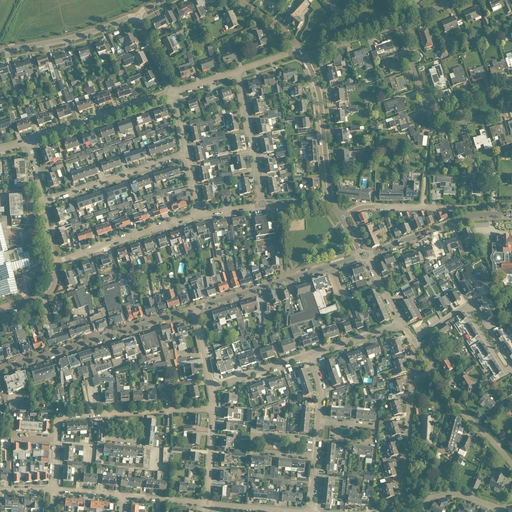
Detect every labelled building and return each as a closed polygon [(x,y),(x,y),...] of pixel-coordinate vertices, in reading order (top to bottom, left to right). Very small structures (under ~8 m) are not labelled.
[(288,21),(287,22),(297,29),(303,22),(298,18),(309,5),(303,0),(301,0),(288,14),(285,18),(288,21)] [(501,0),(488,0),(493,12),(499,9),(498,6),(504,4),(501,0)] [(193,11),(188,2),(176,9),(181,17),(193,11)] [(481,15),(477,7),(464,13),(468,22),(481,15)] [(199,9),(196,11),(199,17),(200,19),(205,16),(204,15),(203,16),(202,15),(199,9)] [(163,16),(152,22),(156,30),(167,24),(175,20),(171,12),(165,15),(165,16),(163,17),(163,16)] [(230,29),(239,26),(236,21),(232,12),(223,15),(225,20),(226,19),(230,29)] [(199,19),(200,19),(197,13),(193,15),(196,21),(197,21),(199,26),(202,24),(199,19)] [(454,17),(441,23),(446,32),(458,27),(454,17)] [(432,46),(427,28),(419,31),(425,48),(432,46)] [(259,32),(251,35),(256,48),(263,45),(266,45),(266,44),(264,37),(263,38),(262,35),(263,35),(261,31),(259,32)] [(121,44),(127,41),(131,51),(138,48),(136,44),(139,43),(137,39),(134,40),(132,35),(125,38),(124,35),(118,37),(121,44)] [(170,55),(178,51),(171,37),(163,41),(170,55)] [(371,53),(373,60),(374,62),(379,60),(377,54),(394,49),(391,40),(382,43),(383,44),(375,47),(376,51),(371,53)] [(106,54),(111,52),(109,45),(104,46),(103,43),(96,46),(98,54),(106,51),(106,54)] [(207,48),(208,51),(210,56),(216,54),(214,49),(213,49),(212,46),(207,48)] [(81,58),(90,56),(88,48),(78,51),(81,58)] [(235,55),(237,54),(238,54),(236,48),(230,50),(231,52),(221,55),(224,64),(237,59),(235,55)] [(351,59),(352,60),(354,66),(358,64),(359,67),(365,65),(366,66),(367,69),(372,67),(368,56),(369,56),(368,54),(366,49),(364,50),(364,49),(361,50),(353,53),(354,58),(351,59)] [(448,55),(446,50),(439,53),(440,58),(448,55)] [(58,53),(53,55),(56,66),(59,65),(59,66),(64,65),(64,64),(62,56),(59,57),(58,53)] [(135,53),(128,56),(127,55),(121,58),(125,66),(137,60),(140,66),(147,62),(143,53),(136,56),(135,53)] [(62,56),(64,64),(67,63),(68,66),(73,65),(72,63),(75,62),(73,56),(70,56),(70,54),(62,56)] [(112,56),(115,64),(121,62),(117,55),(112,56)] [(49,64),(47,57),(36,60),(38,65),(38,66),(39,68),(44,67),(45,70),(48,69),(49,72),(50,72),(48,64),(49,64)] [(387,57),(381,59),(384,68),(388,66),(391,73),(399,70),(396,63),(398,63),(396,58),(393,59),(393,58),(392,59),(388,60),(387,57)] [(211,59),(200,63),(202,71),(214,67),(211,59)] [(501,60),(501,61),(501,62),(497,63),(497,61),(492,63),(493,67),(490,68),(492,77),(504,73),(502,69),(507,67),(504,59),(501,60)] [(16,78),(19,77),(18,74),(25,72),(23,64),(20,65),(19,61),(14,63),(17,73),(15,74),(16,78)] [(26,76),(34,73),(33,72),(37,71),(34,64),(31,65),(30,62),(23,64),(25,72),(26,76)] [(6,78),(5,75),(10,73),(8,65),(0,67),(0,74),(1,79),(6,78)] [(433,69),(429,70),(435,90),(440,89),(440,88),(441,88),(441,86),(442,85),(446,84),(441,69),(437,71),(436,66),(432,67),(433,69)] [(467,82),(462,66),(452,69),(454,73),(449,75),(453,86),(460,84),(459,83),(466,81),(466,82),(467,82)] [(483,79),(486,78),(483,66),(473,70),(473,71),(470,72),(473,81),(482,78),(483,79)] [(191,67),(184,69),(179,71),(182,78),(194,74),(191,67)] [(329,73),(327,74),(329,82),(334,81),(338,80),(337,77),(341,76),(341,73),(340,71),(337,72),(336,68),(335,68),(334,69),(328,70),(329,73)] [(287,70),(283,71),(284,79),(291,78),(292,83),(298,82),(297,76),(296,76),(295,70),(287,71),(287,70)] [(146,71),(129,79),(131,83),(145,76),(148,82),(145,83),(147,88),(157,84),(152,72),(147,74),(146,71)] [(389,78),(383,80),(384,84),(390,82),(391,86),(393,86),(397,85),(399,91),(407,88),(403,76),(396,78),(395,75),(388,77),(389,78)] [(268,77),(263,77),(265,85),(274,83),(276,94),(280,93),(280,91),(279,87),(278,81),(274,82),(273,77),(268,78),(268,77)] [(122,85),(126,97),(132,95),(130,90),(133,89),(130,83),(131,83),(129,79),(127,80),(128,83),(122,85)] [(60,81),(58,82),(61,91),(64,90),(67,89),(66,85),(64,86),(62,80),(61,81),(60,81)] [(250,94),(255,93),(254,89),(259,88),(258,81),(248,83),(250,94)] [(119,99),(126,97),(122,85),(122,86),(113,89),(115,95),(118,95),(119,99)] [(279,87),(280,91),(290,90),(290,92),(294,91),(295,97),(302,96),(301,88),(297,88),(296,85),(290,86),(279,87)] [(230,89),(222,92),(224,97),(222,98),(224,103),(228,101),(227,99),(236,96),(234,90),(231,92),(230,89)] [(348,102),(347,90),(346,90),(343,90),(333,91),(334,95),(335,95),(336,103),(344,102),(348,102)] [(102,92),(105,103),(111,101),(108,91),(102,93),(102,92)] [(99,105),(105,103),(102,92),(98,93),(100,97),(97,98),(99,105)] [(206,100),(203,101),(205,106),(206,108),(209,107),(213,106),(212,105),(216,104),(215,101),(214,99),(212,95),(205,97),(206,100)] [(81,98),(86,110),(92,108),(89,101),(86,102),(84,97),(81,98)] [(79,112),(86,110),(81,98),(78,99),(80,104),(76,105),(79,112)] [(401,98),(383,103),(386,113),(391,112),(390,111),(390,108),(395,107),(397,113),(397,114),(398,114),(399,116),(404,115),(403,112),(407,111),(404,103),(403,103),(401,98)] [(194,109),(196,113),(200,112),(196,100),(187,103),(190,110),(194,109)] [(296,113),(300,112),(300,113),(306,112),(305,102),(299,103),(299,109),(295,109),(296,113)] [(42,104),(39,105),(41,111),(41,112),(45,124),(52,121),(51,120),(50,117),(49,115),(49,114),(46,115),(44,110),(42,104)] [(63,109),(65,117),(72,115),(68,104),(62,106),(63,109)] [(29,108),(33,119),(36,118),(33,107),(32,107),(31,105),(28,106),(29,108)] [(267,113),(265,106),(254,108),(255,115),(267,113)] [(28,117),(22,119),(25,130),(31,128),(29,121),(33,119),(29,108),(25,110),(28,117)] [(59,119),(65,117),(63,109),(56,112),(59,119)] [(163,118),(162,118),(165,125),(167,124),(165,117),(168,116),(166,109),(160,111),(163,118)] [(156,120),(162,118),(163,118),(160,111),(154,113),(156,120)] [(348,111),(335,112),(336,123),(345,122),(345,117),(346,117),(349,113),(349,114),(349,112),(348,112),(348,111)] [(39,126),(45,124),(41,112),(39,113),(40,117),(36,118),(39,126)] [(258,128),(270,126),(272,125),(271,119),(283,117),(282,113),(275,114),(268,116),(269,119),(268,120),(268,119),(257,122),(258,128)] [(142,117),(145,124),(151,122),(148,115),(142,117)] [(404,115),(386,121),(387,123),(389,123),(391,128),(393,128),(394,128),(394,127),(396,127),(396,126),(400,125),(402,131),(409,129),(411,136),(413,135),(418,134),(417,133),(417,131),(417,129),(416,129),(415,126),(412,127),(411,126),(412,125),(411,124),(408,117),(405,118),(404,115)] [(230,117),(228,117),(228,118),(229,121),(229,125),(237,123),(236,116),(230,117)] [(137,121),(134,122),(136,127),(145,124),(142,117),(139,118),(139,117),(136,118),(137,119),(136,119),(137,121)] [(8,120),(1,122),(2,126),(3,128),(12,125),(11,122),(10,119),(8,120)] [(16,125),(19,133),(25,130),(22,119),(18,120),(20,124),(16,125)] [(297,120),(297,124),(298,129),(310,128),(309,119),(302,120),(302,119),(297,120)] [(124,123),(127,130),(133,128),(130,121),(124,123)] [(199,124),(200,128),(209,126),(210,132),(211,132),(214,131),(214,127),(213,121),(206,122),(199,124)] [(128,134),(127,130),(124,123),(118,125),(121,135),(125,133),(125,135),(128,134)] [(230,129),(227,129),(227,132),(231,132),(239,131),(237,123),(229,125),(230,129)] [(499,136),(500,140),(499,140),(501,146),(505,145),(504,142),(506,142),(507,145),(511,144),(509,137),(506,138),(502,125),(494,127),(495,128),(490,129),(493,138),(499,136)] [(271,132),(270,126),(258,128),(259,134),(271,132)] [(106,129),(109,136),(115,134),(112,127),(106,129)] [(196,127),(191,129),(192,136),(201,134),(200,128),(196,128),(196,127)] [(106,129),(100,131),(102,139),(105,138),(107,143),(107,144),(106,145),(107,147),(108,147),(111,146),(111,144),(110,143),(110,142),(108,137),(109,136),(106,129)] [(473,138),(475,147),(483,145),(485,150),(492,148),(491,144),(488,144),(484,130),(480,131),(481,136),(473,138)] [(350,131),(346,131),(337,132),(338,144),(349,143),(348,135),(350,135),(350,131)] [(88,135),(91,142),(92,146),(98,143),(98,145),(101,144),(100,141),(97,142),(94,133),(88,135)] [(418,134),(413,135),(415,142),(418,142),(418,145),(422,146),(423,136),(420,135),(419,133),(417,133),(418,134)] [(201,134),(192,136),(194,143),(199,141),(203,141),(203,144),(206,143),(213,142),(212,138),(208,139),(207,137),(206,137),(204,138),(204,136),(202,136),(201,134)] [(85,144),(91,142),(88,135),(82,137),(85,144)] [(463,142),(455,144),(456,148),(457,153),(458,155),(465,153),(466,157),(473,155),(471,148),(470,149),(466,135),(462,136),(463,142)] [(231,138),(228,139),(229,141),(230,145),(241,143),(240,136),(231,137),(231,138)] [(70,141),(73,149),(79,147),(76,139),(70,141)] [(260,141),(262,148),(269,146),(268,143),(272,142),(272,139),(265,140),(260,141)] [(166,142),(169,150),(175,148),(172,140),(166,142)] [(444,163),(453,160),(448,140),(440,143),(440,145),(435,146),(436,151),(441,150),(442,153),(441,154),(444,163)] [(65,146),(62,147),(64,152),(64,154),(68,153),(67,151),(73,149),(70,141),(68,142),(67,141),(64,142),(65,143),(64,143),(65,146)] [(206,143),(203,144),(204,146),(206,146),(206,147),(207,146),(214,145),(215,152),(218,151),(217,142),(216,141),(213,142),(206,143)] [(308,142),(301,143),(302,147),(302,148),(309,147),(309,155),(309,156),(310,163),(313,162),(318,162),(317,155),(317,148),(317,147),(316,141),(308,142)] [(161,144),(163,152),(169,150),(166,142),(161,144)] [(241,143),(230,145),(231,153),(234,152),(237,151),(242,150),(241,143)] [(155,146),(157,154),(163,152),(161,144),(155,146)] [(269,146),(262,148),(263,154),(268,153),(270,153),(274,152),(273,145),(272,146),(269,146)] [(151,156),(157,154),(155,146),(148,148),(151,156)] [(195,152),(195,155),(196,155),(205,154),(207,153),(206,147),(206,146),(204,146),(200,147),(195,148),(195,152)] [(42,153),(44,158),(55,155),(54,152),(51,153),(50,150),(42,153)] [(137,152),(139,160),(145,158),(143,150),(137,152)] [(196,156),(195,156),(196,159),(197,158),(198,162),(203,161),(204,164),(210,163),(220,161),(219,158),(219,154),(218,151),(215,152),(216,154),(216,158),(207,160),(205,154),(196,155),(196,156)] [(351,164),(356,164),(356,158),(349,159),(348,151),(344,151),(339,152),(341,164),(346,164),(349,164),(349,163),(351,163),(351,164)] [(131,154),(133,162),(139,160),(137,152),(131,154)] [(127,164),(133,162),(131,154),(125,157),(127,164)] [(56,159),(55,155),(44,158),(46,164),(50,163),(51,165),(55,164),(53,160),(56,159)] [(232,159),(233,165),(245,163),(244,156),(236,158),(232,159)] [(107,162),(110,170),(115,168),(113,160),(112,158),(106,160),(107,162)] [(113,160),(115,168),(122,166),(119,158),(113,160)] [(264,161),(266,167),(273,166),(274,166),(276,165),(275,159),(264,161)] [(220,161),(210,163),(211,166),(218,165),(219,172),(222,171),(220,161)] [(104,172),(110,170),(107,162),(101,164),(104,172)] [(246,169),(245,163),(233,165),(235,171),(238,171),(246,169)] [(47,177),(49,182),(60,179),(57,171),(58,171),(57,170),(64,168),(63,165),(56,167),(51,169),(52,173),(53,173),(54,174),(47,177)] [(83,170),(86,178),(92,176),(89,168),(88,166),(82,168),(83,170)] [(89,168),(92,176),(98,174),(95,166),(89,168)] [(172,169),(174,177),(180,175),(178,167),(172,169)] [(204,167),(199,168),(200,175),(209,173),(209,170),(211,170),(210,167),(204,168),(204,167)] [(166,171),(168,179),(174,177),(172,169),(166,171)] [(77,172),(80,180),(86,178),(83,170),(77,172)] [(160,173),(163,181),(166,180),(167,183),(170,182),(168,179),(166,171),(160,173)] [(74,182),(80,180),(77,172),(71,175),(74,182)] [(156,183),(163,181),(160,173),(154,175),(156,183)] [(200,175),(202,182),(211,180),(209,173),(200,175)] [(233,176),(223,177),(224,181),(224,184),(226,184),(227,183),(227,181),(234,180),(233,176)] [(142,179),(144,187),(151,185),(148,177),(142,179)] [(437,177),(436,183),(441,184),(440,188),(442,188),(442,189),(443,189),(443,191),(443,195),(454,195),(455,188),(450,188),(451,184),(451,178),(441,178),(441,177),(437,177)] [(269,183),(268,184),(268,187),(269,187),(270,187),(277,186),(277,185),(276,182),(280,182),(280,178),(278,178),(275,179),(275,178),(268,180),(269,183)] [(407,178),(404,178),(403,187),(406,188),(406,198),(417,198),(417,189),(418,189),(419,183),(409,182),(409,183),(407,183),(407,178)] [(61,181),(60,179),(49,182),(51,188),(58,186),(57,182),(61,181)] [(136,181),(139,189),(144,187),(142,179),(136,181)] [(238,181),(239,188),(250,186),(248,179),(240,180),(238,181)] [(471,182),(471,186),(472,186),(472,191),(472,195),(476,195),(476,196),(481,196),(481,192),(481,188),(480,188),(480,185),(482,185),(482,186),(485,186),(485,183),(484,179),(477,180),(477,182),(471,182)] [(301,182),(302,185),(309,184),(309,189),(317,188),(316,180),(309,180),(309,181),(301,182)] [(132,191),(139,189),(136,181),(130,183),(132,191)] [(295,191),(294,182),(286,184),(288,192),(295,191)] [(277,186),(270,187),(271,194),(281,192),(280,189),(284,189),(283,184),(277,186)] [(118,187),(121,195),(127,193),(124,185),(118,187)] [(384,185),(380,185),(379,200),(403,200),(403,186),(396,186),(396,189),(390,189),(390,190),(386,190),(386,189),(384,189),(384,185)] [(212,186),(203,188),(204,195),(213,193),(212,186)] [(251,193),(250,186),(239,188),(240,192),(239,192),(239,195),(251,193)] [(338,186),(336,196),(337,196),(353,198),(355,199),(370,201),(370,200),(371,194),(373,195),(374,191),(371,191),(354,189),(353,188),(353,186),(349,186),(349,188),(341,187),(338,186)] [(112,189),(115,197),(121,195),(118,187),(112,189)] [(152,194),(147,195),(148,199),(149,199),(155,196),(165,193),(166,193),(166,191),(167,191),(166,190),(160,191),(159,188),(156,190),(157,193),(152,194)] [(109,199),(115,197),(112,189),(106,191),(109,199)] [(181,189),(174,191),(175,195),(176,197),(180,209),(183,208),(183,209),(186,208),(186,207),(187,206),(185,201),(183,195),(181,193),(182,193),(181,189)] [(95,195),(97,203),(103,201),(101,193),(95,195)] [(213,193),(204,195),(206,202),(211,201),(212,204),(217,203),(216,199),(215,200),(215,199),(214,198),(213,193)] [(12,226),(28,225),(27,204),(23,204),(22,195),(9,195),(11,217),(12,226)] [(89,197),(91,205),(94,204),(97,203),(95,195),(89,197)] [(89,197),(83,199),(85,207),(86,210),(92,208),(91,205),(89,197)] [(170,203),(168,204),(170,210),(172,209),(173,211),(174,212),(177,211),(176,210),(180,209),(176,197),(172,199),(174,204),(171,205),(170,203)] [(79,209),(85,207),(83,199),(77,201),(79,209)] [(127,207),(129,206),(130,206),(129,205),(130,205),(129,202),(113,207),(114,210),(118,209),(118,210),(122,209),(127,207)] [(140,203),(137,204),(138,209),(139,212),(140,215),(142,221),(149,219),(149,217),(147,211),(146,209),(143,210),(142,207),(141,205),(140,203)] [(165,204),(158,206),(161,215),(168,212),(167,211),(170,210),(168,204),(166,205),(165,204)] [(152,211),(153,215),(154,217),(161,215),(158,206),(158,205),(154,206),(156,210),(152,211)] [(55,217),(55,218),(63,215),(65,214),(63,208),(53,212),(54,215),(53,215),(54,217),(55,217)] [(109,213),(111,219),(111,221),(114,220),(113,217),(112,215),(119,213),(118,210),(109,213)] [(431,217),(433,216),(432,213),(432,212),(427,214),(429,218),(425,219),(428,226),(429,226),(431,225),(434,224),(431,217)] [(434,212),(432,213),(433,216),(435,216),(436,218),(437,218),(439,222),(444,220),(443,219),(447,218),(446,213),(442,215),(441,213),(439,214),(439,213),(438,213),(437,213),(435,213),(434,212)] [(358,215),(361,223),(367,220),(364,213),(358,215)] [(253,227),(255,239),(256,242),(271,240),(270,236),(276,235),(274,219),(273,214),(252,217),(254,227),(253,227)] [(63,215),(55,218),(57,224),(65,221),(63,215)] [(134,217),(133,217),(134,219),(135,223),(142,221),(140,215),(134,217)] [(414,218),(409,220),(411,223),(415,231),(416,231),(417,231),(418,230),(421,228),(420,226),(424,225),(421,217),(418,218),(417,215),(413,217),(414,218)] [(241,218),(239,219),(240,229),(243,229),(243,225),(246,225),(247,236),(248,235),(251,234),(250,228),(249,221),(245,221),(245,218),(244,218),(244,217),(241,217),(241,218)] [(400,227),(393,230),(396,238),(403,235),(411,232),(406,218),(406,217),(402,218),(405,225),(400,227)] [(119,222),(115,224),(116,229),(117,229),(117,230),(120,229),(120,228),(124,227),(122,221),(121,219),(118,220),(119,222)] [(102,224),(105,233),(112,231),(109,222),(102,224)] [(72,226),(72,227),(73,231),(76,230),(75,227),(78,226),(82,225),(81,223),(79,223),(72,226)] [(58,237),(59,240),(69,237),(66,229),(72,227),(72,226),(71,224),(65,226),(59,228),(60,233),(57,234),(56,235),(57,237),(58,237)] [(98,235),(105,233),(102,224),(95,227),(96,230),(98,235)] [(204,224),(197,226),(198,233),(199,236),(204,235),(204,238),(205,240),(210,238),(210,236),(209,229),(206,230),(204,224)] [(364,228),(372,248),(380,245),(375,235),(387,230),(385,226),(384,227),(382,224),(379,226),(373,229),(371,225),(364,228)] [(0,286),(0,288),(0,295),(0,297),(18,292),(13,271),(31,267),(29,259),(31,259),(29,252),(23,253),(22,248),(19,249),(8,252),(1,225),(0,225),(0,286)] [(186,237),(189,236),(191,241),(191,240),(192,242),(195,241),(191,227),(183,230),(186,237)] [(464,235),(463,235),(464,240),(465,243),(472,240),(473,243),(475,242),(473,237),(472,237),(470,229),(463,232),(464,235)] [(79,242),(86,239),(84,232),(83,230),(80,231),(81,235),(77,236),(79,242)] [(84,232),(86,239),(93,237),(91,230),(84,232)] [(178,232),(170,234),(172,239),(173,241),(173,244),(177,243),(178,245),(182,244),(180,239),(178,232)] [(257,249),(256,249),(256,250),(257,254),(261,253),(263,253),(275,251),(276,250),(279,250),(276,235),(270,236),(271,240),(256,242),(257,249)] [(158,238),(159,243),(160,244),(159,244),(160,248),(168,246),(167,242),(165,236),(158,238)] [(511,274),(511,237),(511,238),(511,236),(503,236),(503,238),(502,238),(501,236),(497,236),(496,238),(496,241),(497,243),(496,244),(492,244),(492,254),(490,256),(490,258),(490,259),(491,261),(491,262),(492,263),(492,270),(497,270),(497,274),(511,274)] [(70,239),(69,237),(59,240),(61,246),(68,244),(67,240),(70,239)] [(144,243),(146,250),(147,252),(151,251),(152,252),(155,251),(154,247),(152,240),(144,243)] [(449,254),(446,255),(447,257),(448,261),(451,260),(450,256),(453,255),(451,250),(458,248),(455,240),(446,243),(449,254)] [(129,252),(131,257),(134,256),(134,254),(137,253),(139,257),(142,256),(140,252),(141,252),(138,245),(131,247),(132,251),(129,252)] [(433,247),(432,247),(434,256),(436,259),(446,256),(443,245),(438,246),(438,245),(435,246),(435,245),(432,246),(433,247)] [(428,258),(434,256),(432,247),(425,249),(428,258)] [(118,252),(119,256),(120,259),(123,257),(125,262),(129,261),(127,256),(128,256),(125,249),(118,252)] [(410,255),(413,265),(420,262),(420,261),(423,259),(420,250),(416,252),(417,253),(410,255)] [(263,277),(269,276),(267,271),(267,269),(266,269),(264,261),(265,261),(264,258),(264,257),(263,257),(263,253),(261,253),(262,261),(262,260),(263,263),(262,263),(263,265),(260,266),(261,270),(263,277)] [(383,277),(390,274),(388,271),(392,269),(390,264),(397,261),(395,258),(394,258),(392,254),(383,258),(385,262),(378,265),(381,273),(383,277)] [(413,265),(410,255),(410,254),(402,257),(406,269),(410,268),(409,265),(412,264),(413,265)] [(101,260),(98,261),(100,269),(104,267),(104,266),(111,264),(111,265),(115,264),(112,255),(109,256),(101,259),(101,260)] [(277,266),(280,266),(279,258),(278,258),(277,255),(276,255),(272,255),(271,256),(271,257),(267,257),(268,259),(272,258),(273,265),(272,265),(272,267),(273,271),(274,272),(276,271),(277,269),(277,266)] [(267,271),(269,276),(269,275),(273,273),(274,272),(273,272),(273,271),(272,267),(272,265),(269,266),(267,262),(266,259),(268,259),(267,257),(264,257),(264,258),(265,261),(264,261),(266,269),(267,269),(267,271)] [(459,257),(446,265),(449,270),(450,273),(463,266),(459,257)] [(96,273),(95,270),(93,265),(90,266),(88,261),(81,264),(84,272),(91,269),(93,274),(96,273)] [(469,263),(464,266),(467,272),(470,278),(475,275),(469,263)] [(351,268),(347,270),(350,277),(352,284),(355,282),(359,291),(368,288),(365,279),(368,278),(364,268),(363,269),(362,264),(351,268)] [(442,266),(432,271),(432,272),(435,277),(444,273),(446,275),(450,273),(449,270),(446,265),(445,264),(442,266)] [(233,265),(228,267),(229,274),(231,281),(233,289),(240,287),(237,279),(233,265)] [(252,274),(254,281),(259,280),(259,279),(262,278),(257,265),(252,266),(253,268),(252,268),(252,272),(254,272),(255,273),(252,274)] [(242,268),(236,269),(238,275),(237,275),(239,279),(241,286),(247,285),(243,271),(243,269),(242,268)] [(245,268),(243,269),(243,271),(247,285),(253,283),(249,270),(246,271),(245,269),(245,268)] [(482,275),(476,278),(481,287),(487,284),(488,286),(486,287),(489,292),(496,288),(492,281),(491,281),(486,273),(488,272),(485,268),(480,271),(482,275)] [(63,274),(65,281),(74,278),(73,276),(71,271),(68,272),(63,274)] [(136,272),(126,275),(128,279),(129,282),(138,279),(136,272)] [(462,286),(461,286),(466,295),(473,291),(472,290),(476,288),(470,278),(467,272),(463,274),(468,283),(462,286)] [(219,275),(216,276),(217,277),(218,285),(218,288),(220,293),(225,291),(229,290),(225,277),(224,273),(219,275)] [(311,283),(310,283),(313,292),(321,317),(338,312),(336,306),(335,306),(326,309),(321,297),(324,296),(324,295),(325,295),(325,294),(325,293),(324,291),(325,290),(332,288),(328,275),(315,280),(316,281),(314,282),(314,280),(313,281),(312,281),(310,281),(311,283)] [(423,277),(419,279),(423,287),(428,285),(425,280),(429,279),(427,275),(423,277)] [(197,279),(190,281),(192,286),(195,285),(197,291),(191,293),(193,301),(202,298),(200,290),(203,290),(201,279),(201,276),(196,278),(197,279)] [(209,277),(201,279),(203,290),(206,289),(209,296),(216,294),(215,289),(218,288),(218,285),(217,277),(212,277),(213,283),(211,284),(209,277)] [(75,281),(74,278),(65,281),(66,286),(65,286),(67,290),(71,289),(70,286),(72,286),(72,285),(76,284),(75,281)] [(114,324),(114,326),(125,323),(124,321),(126,320),(119,298),(121,297),(118,283),(109,286),(108,282),(103,283),(104,287),(103,288),(105,304),(109,318),(108,318),(108,320),(110,325),(114,324)] [(289,316),(288,327),(297,325),(304,323),(320,318),(320,317),(319,313),(313,296),(313,293),(312,293),(309,283),(295,288),(299,299),(301,299),(305,311),(289,316)] [(413,293),(410,287),(402,291),(405,297),(406,296),(408,300),(411,298),(409,295),(413,293)] [(76,291),(68,293),(68,298),(74,297),(78,309),(88,305),(86,296),(86,293),(85,289),(85,288),(76,292),(76,291)] [(181,305),(190,302),(186,289),(185,289),(181,290),(181,291),(178,292),(179,297),(178,297),(181,305)] [(447,293),(445,294),(445,296),(447,300),(450,298),(453,304),(460,300),(456,292),(454,289),(447,292),(447,293)] [(168,292),(166,293),(168,300),(166,301),(168,307),(169,309),(173,307),(176,307),(176,306),(179,305),(180,305),(178,301),(177,297),(175,298),(173,290),(168,292)] [(367,293),(374,309),(383,305),(377,290),(367,293)] [(271,292),(267,294),(270,301),(272,300),(274,307),(279,305),(278,303),(279,303),(277,299),(275,291),(274,292),(273,291),(271,292)] [(290,300),(288,295),(287,291),(280,293),(283,301),(286,300),(285,309),(289,309),(290,300)] [(154,299),(152,300),(153,305),(154,305),(154,306),(157,305),(158,307),(159,312),(167,310),(166,307),(164,302),(163,293),(163,294),(163,295),(160,296),(160,295),(155,296),(155,297),(154,298),(154,297),(153,297),(154,299)] [(132,311),(134,317),(139,316),(139,317),(140,317),(141,318),(142,317),(142,316),(143,316),(142,312),(141,309),(139,304),(135,305),(132,296),(127,297),(129,303),(131,308),(133,308),(134,310),(132,311)] [(439,297),(434,299),(436,303),(435,303),(439,310),(440,309),(442,312),(447,309),(446,307),(450,304),(447,300),(445,296),(440,299),(439,297)] [(148,307),(145,308),(147,315),(147,316),(156,313),(154,306),(154,305),(153,305),(152,300),(151,299),(152,299),(151,298),(145,300),(147,304),(148,307)] [(400,304),(405,313),(416,307),(411,298),(408,300),(407,300),(400,304)] [(256,299),(240,304),(242,311),(243,311),(244,315),(247,314),(256,311),(259,310),(258,307),(258,306),(256,299)] [(483,299),(475,303),(479,309),(483,307),(485,309),(492,305),(491,303),(490,300),(486,303),(483,299)] [(53,313),(64,310),(61,301),(54,304),(54,303),(49,304),(51,310),(52,310),(53,313)] [(129,303),(123,305),(124,309),(128,321),(132,319),(133,319),(130,309),(131,308),(129,303)] [(236,305),(226,308),(230,320),(237,318),(240,331),(242,336),(237,338),(238,342),(241,341),(245,340),(245,337),(244,321),(239,307),(237,308),(236,305)] [(389,320),(383,305),(374,309),(380,324),(389,320)] [(487,312),(483,315),(487,321),(494,316),(491,312),(495,309),(494,307),(492,305),(485,309),(487,312)] [(360,307),(354,309),(356,317),(357,320),(354,321),(357,329),(363,327),(362,323),(364,322),(365,323),(363,315),(360,307)] [(420,316),(416,307),(405,313),(410,322),(417,318),(420,316)] [(96,315),(101,330),(108,328),(104,317),(107,316),(104,308),(98,310),(99,314),(96,315)] [(226,308),(212,313),(214,320),(215,322),(219,321),(220,323),(226,321),(230,320),(226,308)] [(16,310),(10,312),(16,331),(14,332),(20,330),(25,329),(23,322),(20,323),(16,310)] [(459,321),(455,324),(458,328),(465,324),(463,321),(467,318),(464,312),(456,317),(459,321)] [(48,315),(41,317),(44,331),(45,331),(47,338),(49,346),(60,343),(71,339),(67,325),(66,324),(64,327),(62,327),(57,329),(51,331),(50,326),(48,315)] [(98,331),(101,330),(96,315),(93,315),(94,317),(89,318),(94,332),(98,330),(98,331)] [(78,321),(80,328),(83,336),(91,333),(86,318),(83,319),(82,316),(78,317),(78,321)] [(69,319),(65,319),(66,324),(67,325),(71,339),(83,336),(80,328),(78,321),(78,317),(73,318),(74,322),(69,324),(69,319)] [(215,322),(212,323),(214,329),(215,329),(216,334),(220,333),(222,332),(222,329),(221,329),(220,327),(221,327),(220,323),(219,321),(215,322)] [(339,323),(341,331),(342,330),(341,329),(344,328),(346,333),(352,331),(349,323),(346,324),(345,321),(339,323)] [(175,335),(176,346),(177,346),(186,344),(184,337),(183,337),(182,333),(187,332),(185,327),(184,328),(183,324),(175,326),(178,334),(175,335)] [(444,324),(436,330),(440,335),(448,330),(445,324),(444,324)] [(465,324),(458,328),(461,333),(465,330),(468,335),(475,330),(471,324),(467,327),(465,324)] [(329,330),(332,338),(339,335),(337,327),(336,327),(335,325),(332,326),(333,329),(329,330)] [(168,326),(160,329),(160,330),(162,334),(162,337),(163,337),(163,339),(164,338),(166,342),(170,341),(169,339),(171,338),(172,338),(168,326)] [(325,340),(332,338),(329,330),(326,331),(324,326),(321,327),(322,332),(325,340)] [(25,329),(20,330),(27,353),(32,351),(28,339),(29,339),(27,333),(26,329),(25,329)] [(502,329),(495,334),(499,340),(503,337),(504,340),(511,335),(510,333),(509,331),(505,333),(502,329)] [(14,332),(15,336),(19,347),(20,347),(22,354),(23,354),(27,353),(20,330),(14,332)] [(313,333),(308,335),(309,336),(311,344),(318,342),(314,330),(312,331),(313,333)] [(470,339),(466,341),(469,346),(476,341),(475,338),(479,336),(475,330),(468,335),(470,339)] [(37,338),(32,340),(33,343),(35,350),(41,348),(41,349),(45,347),(45,346),(46,346),(45,343),(44,344),(42,336),(44,336),(42,331),(39,332),(40,332),(39,333),(40,336),(39,337),(37,337),(37,338)] [(146,334),(153,354),(160,352),(159,348),(154,332),(146,334)] [(142,344),(147,362),(149,362),(147,356),(153,354),(146,334),(145,335),(142,336),(139,336),(142,344)] [(304,338),(302,339),(304,347),(311,344),(309,336),(308,335),(308,334),(303,335),(304,338)] [(506,343),(502,345),(506,351),(511,347),(511,344),(511,342),(511,341),(511,335),(504,340),(506,343)] [(432,350),(438,346),(435,341),(439,339),(437,336),(434,338),(427,342),(432,350)] [(389,345),(382,347),(384,352),(390,350),(393,349),(401,346),(399,341),(398,341),(397,338),(390,340),(388,341),(389,345)] [(123,342),(126,353),(127,355),(128,357),(134,355),(140,353),(140,355),(141,360),(139,361),(140,364),(143,363),(146,362),(147,362),(142,344),(138,346),(138,345),(135,346),(133,339),(125,341),(125,342),(123,343),(123,342)] [(289,339),(286,340),(287,342),(290,352),(296,350),(294,344),(295,343),(294,339),(290,341),(289,339)] [(127,355),(126,353),(123,342),(110,346),(114,359),(127,355)] [(284,354),(290,352),(287,342),(279,344),(281,348),(282,348),(284,354)] [(477,343),(470,347),(473,352),(477,350),(480,354),(487,349),(483,343),(479,346),(477,343)] [(2,346),(6,360),(12,357),(20,354),(17,347),(10,350),(8,344),(2,346)] [(232,344),(230,345),(231,349),(231,350),(233,356),(234,356),(236,364),(240,362),(241,367),(249,365),(245,356),(244,352),(237,354),(237,352),(235,352),(232,344)] [(372,347),(374,354),(381,352),(378,345),(372,347)] [(174,361),(170,362),(171,365),(173,371),(173,372),(179,370),(178,364),(177,360),(178,360),(177,359),(176,348),(175,346),(176,346),(173,346),(174,349),(172,350),(174,361)] [(265,349),(269,359),(275,357),(273,351),(274,350),(273,346),(265,349)] [(392,356),(393,359),(397,358),(404,356),(403,353),(406,352),(405,348),(402,349),(401,346),(393,349),(395,355),(392,356)] [(166,347),(162,348),(163,352),(165,362),(166,366),(167,366),(171,365),(170,362),(167,351),(166,347)] [(368,356),(374,354),(372,347),(366,349),(368,356)] [(91,353),(97,372),(113,367),(107,348),(104,349),(104,348),(93,351),(94,353),(91,353)] [(252,349),(244,352),(245,356),(249,365),(256,363),(254,358),(257,357),(255,349),(252,350),(252,349)] [(263,360),(269,359),(265,349),(258,351),(260,355),(261,355),(263,360)] [(482,358),(478,361),(481,365),(488,361),(487,358),(491,355),(487,349),(480,354),(482,358)] [(222,357),(221,357),(226,373),(228,372),(228,373),(233,372),(232,371),(234,370),(233,365),(236,364),(234,356),(233,356),(231,350),(227,351),(228,353),(228,355),(222,357)] [(82,371),(83,375),(89,374),(85,362),(89,361),(94,378),(92,379),(94,387),(100,385),(99,380),(98,377),(96,372),(97,372),(91,353),(90,351),(77,355),(80,364),(81,366),(82,371)] [(220,351),(215,353),(217,357),(216,357),(217,363),(218,364),(216,365),(218,371),(219,370),(221,374),(226,373),(221,357),(222,357),(220,351)] [(354,353),(358,366),(361,365),(360,363),(363,362),(360,351),(354,353)] [(354,367),(358,366),(354,353),(347,355),(350,362),(351,366),(354,365),(354,367)] [(66,358),(69,370),(81,366),(80,364),(77,355),(77,354),(66,358)] [(397,358),(393,359),(396,368),(404,366),(403,364),(407,363),(405,358),(405,359),(404,356),(397,358)] [(69,370),(66,358),(55,361),(58,371),(59,389),(63,389),(63,384),(64,384),(63,372),(65,378),(71,376),(69,370)] [(446,359),(445,360),(440,362),(441,364),(446,373),(451,371),(453,369),(447,361),(446,359)] [(327,361),(325,362),(326,367),(327,368),(335,366),(332,360),(327,361)] [(488,361),(481,365),(484,370),(488,367),(491,371),(498,367),(494,361),(490,363),(488,361)] [(51,362),(30,369),(33,378),(34,383),(35,383),(45,380),(49,379),(55,377),(54,372),(51,362)] [(167,367),(164,368),(164,377),(164,384),(169,384),(168,372),(173,372),(173,371),(171,365),(167,366),(167,367)] [(192,365),(182,367),(184,374),(184,378),(194,376),(192,365)] [(467,373),(474,368),(471,365),(465,370),(467,373)] [(327,368),(329,375),(337,372),(335,366),(327,368)] [(406,372),(404,366),(396,368),(393,369),(394,374),(397,372),(398,375),(406,372)] [(494,376),(490,378),(490,379),(492,382),(493,383),(500,378),(498,375),(502,373),(498,367),(491,371),(494,376)] [(299,375),(295,377),(296,379),(300,378),(307,375),(305,369),(298,372),(299,375)] [(8,377),(3,378),(4,383),(5,383),(7,392),(12,391),(12,392),(16,390),(16,391),(21,389),(21,388),(24,387),(23,386),(27,385),(25,372),(19,373),(19,372),(15,374),(15,375),(8,378),(8,377)] [(329,375),(331,381),(339,378),(337,372),(329,375)] [(300,378),(302,384),(309,382),(307,375),(300,378)] [(476,389),(473,386),(471,382),(470,382),(466,375),(460,379),(464,386),(463,387),(467,394),(476,389)] [(274,379),(278,389),(278,390),(284,388),(281,377),(274,379)] [(341,387),(339,378),(331,381),(333,387),(335,386),(336,389),(341,387)] [(486,378),(480,381),(482,385),(483,387),(489,383),(488,381),(486,378)] [(275,390),(278,389),(274,379),(268,381),(270,389),(274,387),(275,390)] [(392,383),(394,389),(402,386),(402,385),(405,384),(404,379),(399,381),(392,383)] [(172,395),(172,403),(174,403),(175,388),(190,385),(189,382),(184,383),(184,382),(172,384),(172,387),(172,395)] [(300,391),(301,391),(311,388),(309,382),(302,384),(299,385),(300,391)] [(142,393),(144,393),(144,388),(144,384),(144,383),(140,383),(140,390),(132,391),(133,401),(142,400),(142,393)] [(256,385),(258,393),(259,396),(263,395),(262,392),(265,390),(262,383),(256,385)] [(144,388),(144,393),(147,393),(147,400),(155,400),(155,388),(151,389),(147,389),(147,384),(144,384),(144,388)] [(161,392),(160,392),(160,395),(160,400),(168,399),(168,395),(172,395),(172,387),(172,384),(169,384),(164,384),(165,387),(165,389),(163,389),(161,389),(161,392)] [(117,385),(117,393),(117,398),(121,398),(121,402),(123,402),(129,401),(128,394),(129,394),(129,390),(123,390),(123,388),(120,388),(120,385),(117,385)] [(256,385),(250,387),(252,395),(255,394),(257,398),(260,397),(259,396),(258,393),(256,385)] [(389,395),(388,400),(389,401),(394,399),(400,397),(399,394),(404,393),(402,386),(394,389),(391,390),(392,394),(389,395)] [(189,388),(190,393),(192,402),(196,401),(196,398),(198,397),(196,387),(189,388)] [(313,394),(311,388),(301,391),(303,397),(313,394)] [(333,392),(333,396),(339,397),(340,393),(343,393),(345,392),(345,388),(333,392)] [(105,392),(105,394),(105,395),(105,403),(113,402),(112,390),(113,390),(113,389),(109,389),(109,390),(108,391),(106,391),(105,392)] [(228,407),(231,407),(233,407),(233,404),(233,401),(238,402),(238,396),(226,395),(225,404),(228,404),(228,407)] [(485,395),(484,396),(480,401),(478,403),(483,407),(485,405),(491,410),(495,404),(485,395)] [(390,404),(392,410),(400,407),(400,405),(403,404),(402,400),(401,400),(400,397),(394,399),(388,401),(389,404),(390,404)] [(298,410),(298,413),(310,414),(310,408),(307,408),(308,402),(301,401),(300,402),(300,405),(302,405),(302,411),(298,410)] [(344,410),(344,418),(346,418),(350,418),(351,416),(354,417),(354,408),(351,407),(345,406),(345,410),(344,410)] [(238,408),(233,407),(231,407),(231,410),(228,410),(228,411),(225,411),(224,418),(228,419),(228,418),(232,418),(232,419),(237,419),(237,414),(238,408)] [(402,414),(400,407),(392,410),(389,411),(390,415),(393,414),(394,416),(402,414)] [(354,408),(354,417),(356,417),(356,419),(363,420),(364,411),(357,411),(357,408),(354,408)] [(370,409),(369,420),(376,421),(376,419),(379,419),(380,412),(377,411),(377,410),(370,409)] [(187,416),(187,419),(194,419),(193,426),(200,427),(200,416),(194,416),(194,417),(187,416)] [(434,416),(421,416),(420,444),(432,444),(434,416)] [(452,416),(447,432),(457,435),(461,418),(452,416)] [(256,429),(263,430),(264,418),(260,418),(260,422),(255,421),(255,420),(252,420),(251,427),(256,427),(256,429)] [(277,423),(276,431),(282,431),(283,426),(286,427),(286,420),(277,419),(277,420),(277,423)] [(388,425),(390,431),(398,428),(398,426),(401,425),(400,421),(388,425)] [(234,424),(224,423),(223,431),(233,432),(234,424)] [(388,438),(389,441),(396,439),(395,436),(400,434),(398,428),(390,431),(387,432),(388,436),(391,435),(392,437),(388,438)] [(457,435),(447,432),(443,449),(452,451),(457,436),(458,436),(457,438),(460,439),(461,436),(457,435)] [(97,442),(97,445),(103,446),(103,443),(104,443),(105,436),(97,435),(96,442),(97,442)] [(188,435),(188,442),(188,444),(191,445),(198,445),(199,436),(192,435),(188,435)] [(223,439),(222,448),(224,448),(226,448),(226,447),(230,447),(230,442),(234,442),(236,442),(237,437),(238,437),(240,437),(241,436),(238,436),(238,435),(231,435),(230,438),(227,438),(227,440),(223,439)] [(466,435),(463,442),(470,446),(474,448),(477,442),(472,440),(473,439),(466,435)] [(384,450),(385,452),(396,449),(396,447),(399,446),(398,441),(397,442),(396,439),(389,441),(385,442),(387,449),(384,450)] [(466,452),(470,446),(463,442),(460,449),(466,452)] [(18,444),(13,444),(13,454),(18,454),(18,460),(19,460),(19,463),(20,463),(22,463),(22,460),(21,449),(18,449),(18,444)] [(25,449),(21,449),(22,460),(25,459),(25,454),(30,453),(30,450),(30,444),(25,444),(25,449)] [(49,445),(39,445),(38,450),(33,449),(33,450),(33,453),(44,454),(44,450),(49,451),(49,445)] [(65,448),(64,455),(73,455),(73,449),(75,449),(74,450),(83,451),(83,449),(83,446),(75,446),(70,445),(68,445),(68,448),(65,448)] [(388,459),(389,461),(394,460),(396,459),(395,456),(398,455),(396,449),(385,452),(386,456),(387,456),(388,459)] [(197,462),(198,454),(191,453),(192,452),(187,452),(186,455),(191,456),(190,462),(197,462)] [(33,453),(33,457),(35,457),(38,457),(38,462),(48,463),(48,457),(44,457),(44,454),(33,453)] [(457,454),(453,462),(460,466),(462,461),(465,462),(467,459),(466,459),(464,457),(457,454)] [(232,456),(221,455),(221,460),(220,460),(220,463),(221,463),(232,464),(232,456)] [(383,463),(386,472),(395,469),(394,467),(397,466),(396,462),(395,463),(394,460),(389,461),(383,463)] [(4,471),(0,471),(0,474),(0,475),(0,481),(7,481),(7,475),(10,475),(10,461),(6,462),(6,468),(4,468),(4,471)] [(32,462),(30,462),(30,466),(31,466),(31,477),(34,476),(34,481),(39,481),(39,476),(39,465),(39,467),(39,471),(34,471),(34,467),(34,466),(33,466),(32,462)] [(18,472),(13,472),(14,483),(19,482),(19,478),(22,478),(22,467),(22,463),(20,463),(20,467),(18,467),(18,469),(18,472)] [(41,463),(39,463),(39,465),(39,476),(42,476),(43,481),(48,481),(48,471),(43,471),(43,468),(42,465),(41,465),(41,463)] [(26,467),(22,467),(22,478),(26,478),(26,482),(31,482),(31,477),(31,466),(30,466),(30,472),(26,472),(26,467)] [(270,476),(264,475),(263,478),(274,479),(274,473),(274,468),(275,466),(271,466),(270,476)] [(385,479),(386,482),(393,480),(392,477),(397,476),(395,469),(386,472),(383,473),(385,479)] [(220,481),(227,482),(227,483),(231,483),(232,477),(227,477),(228,472),(220,472),(220,481)] [(489,485),(495,488),(494,490),(494,491),(498,493),(499,492),(502,486),(501,485),(505,475),(497,472),(494,479),(492,478),(489,485)] [(134,479),(133,487),(140,488),(140,485),(143,485),(144,477),(141,477),(140,479),(139,479),(134,479)] [(144,477),(143,485),(146,485),(145,488),(152,489),(153,481),(153,478),(147,478),(147,477),(144,477)] [(179,489),(179,491),(186,492),(188,478),(184,478),(184,484),(179,484),(179,489)] [(470,488),(477,490),(481,482),(474,479),(470,488)] [(383,487),(384,493),(393,490),(392,488),(395,487),(394,483),(393,483),(393,480),(386,482),(379,484),(380,486),(381,487),(383,487)] [(232,486),(232,493),(239,494),(239,493),(241,493),(242,493),(242,494),(246,494),(247,487),(242,487),(239,487),(240,486),(232,485),(232,486)] [(254,499),(261,499),(261,491),(262,490),(258,490),(258,491),(255,491),(255,487),(252,486),(251,496),(254,496),(254,499)] [(356,487),(352,487),(352,495),(346,494),(345,500),(349,501),(348,504),(355,504),(356,487)] [(218,493),(218,495),(219,496),(222,497),(222,501),(228,502),(228,498),(230,498),(230,489),(219,488),(219,493),(218,493)] [(395,496),(393,490),(384,493),(381,494),(382,498),(385,497),(386,499),(387,502),(394,500),(393,497),(395,496)] [(322,501),(322,504),(323,504),(325,505),(325,509),(330,509),(330,505),(331,505),(331,498),(323,498),(323,501),(322,501)] [(11,499),(11,509),(16,509),(16,511),(17,511),(20,511),(21,508),(18,508),(18,506),(18,500),(11,499)] [(439,501),(439,503),(438,505),(434,503),(431,510),(435,511),(442,511),(444,508),(443,508),(444,507),(448,506),(447,500),(439,501)] [(84,501),(78,501),(77,507),(84,508),(84,510),(87,511),(87,506),(84,505),(84,501)] [(87,506),(87,511),(86,511),(89,511),(90,511),(93,511),(96,511),(97,502),(90,502),(90,506),(87,506)] [(102,510),(102,511),(105,511),(106,510),(109,510),(112,511),(113,504),(110,504),(103,503),(102,510)]
